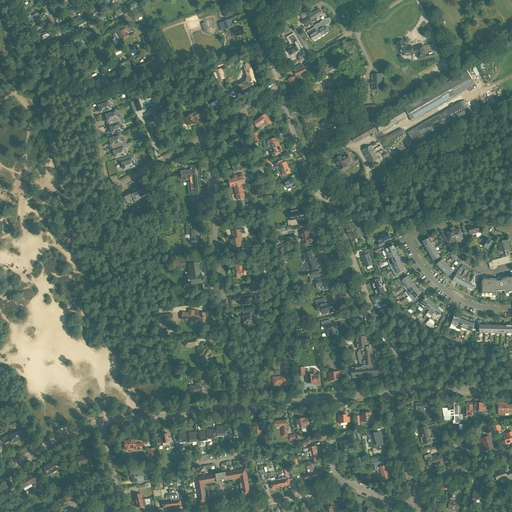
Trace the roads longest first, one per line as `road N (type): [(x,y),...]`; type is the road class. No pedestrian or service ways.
road 1 (residential): [(416,390),(380,329),(336,213),(312,187),(279,88)]
road 2 (residential): [(240,390),(202,137)]
road 3 (residential): [(511,307),(478,306),(446,291),(410,241),(414,233),(478,215),(510,229)]
road 4 (track): [(326,200),(511,143)]
road 5 (unclassified): [(276,77),(399,0)]
road 6 (residential): [(101,421),(234,407)]
road 7 (residential): [(96,198),(202,137)]
